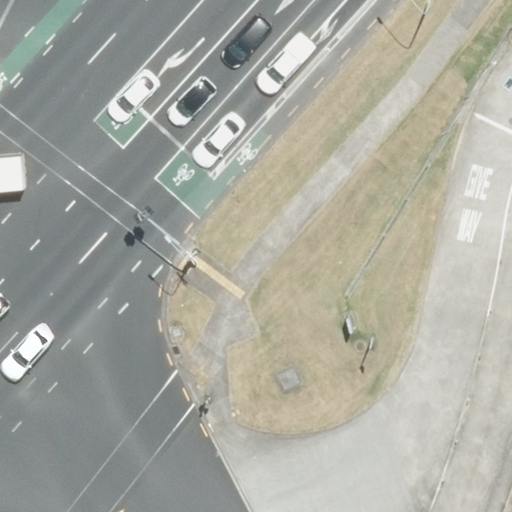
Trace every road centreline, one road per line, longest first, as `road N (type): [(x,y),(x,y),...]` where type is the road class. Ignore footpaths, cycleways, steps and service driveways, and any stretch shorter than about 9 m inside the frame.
road 1 (primary): [(324,0),(13,341)]
road 2 (unclassified): [(13,341),(125,511)]
road 3 (primary): [(0,165),(128,29)]
road 4 (primary): [(0,0),(128,29)]
